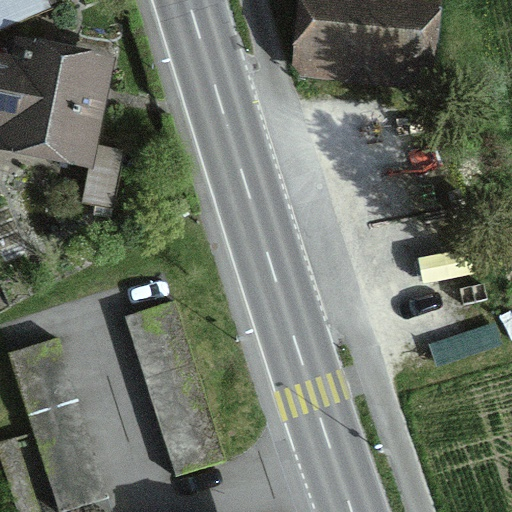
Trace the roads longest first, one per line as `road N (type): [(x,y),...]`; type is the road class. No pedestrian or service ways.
road 1 (unclassified): [(275,280),(324,262),(247,0)]
road 2 (primary): [(188,0),(275,280)]
road 3 (track): [(416,511),(324,262)]
road 4 (primary): [(275,280),(349,511)]
